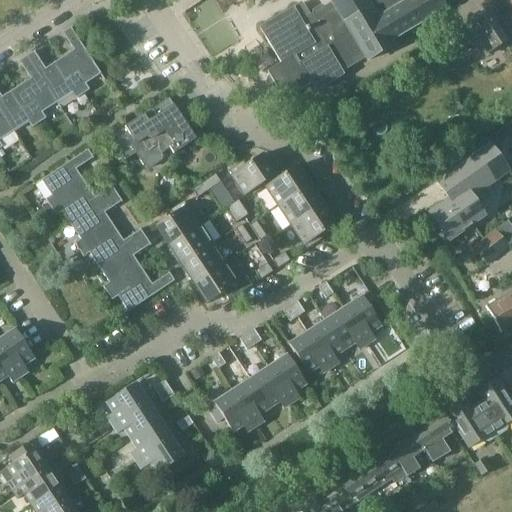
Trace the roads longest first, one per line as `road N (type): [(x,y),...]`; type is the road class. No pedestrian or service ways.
road 1 (residential): [(105,371),(186,324),(247,317),(365,242)]
road 2 (residential): [(311,491),(472,381)]
road 3 (residential): [(365,242),(311,157),(254,137),(236,111)]
road 4 (residential): [(449,346),(382,243),(365,242)]
